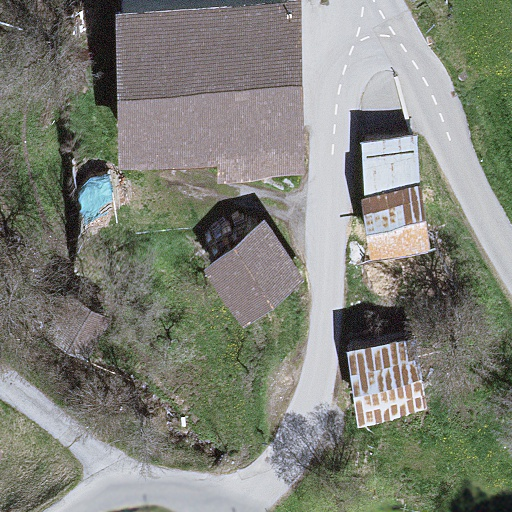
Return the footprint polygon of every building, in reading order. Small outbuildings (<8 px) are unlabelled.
[(312,0),(126,5),(129,164),(316,160),(312,0)] [(421,137),(367,141),(370,186),(424,182),(421,137)] [(428,197),(376,204),(384,256),(436,248),(428,197)] [(278,223),(222,265),(258,313),(313,272),(278,223)] [(418,336),(351,348),(363,420),(430,408),(418,336)]
